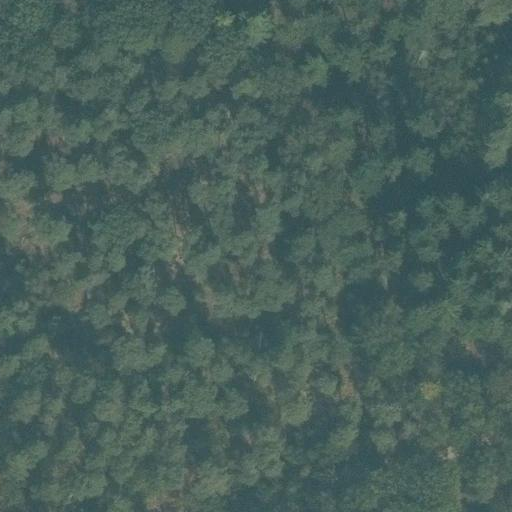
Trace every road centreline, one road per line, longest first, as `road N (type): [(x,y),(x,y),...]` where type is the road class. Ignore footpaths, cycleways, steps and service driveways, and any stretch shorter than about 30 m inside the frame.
road 1 (track): [(443,511),(431,488),(428,416),(368,208),(283,0)]
road 2 (track): [(306,511),(511,440)]
